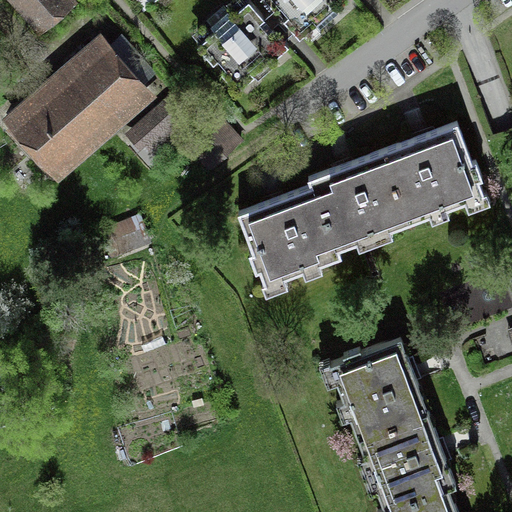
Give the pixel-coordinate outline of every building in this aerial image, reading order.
[(23,0),(26,3),(39,18),(59,0),(23,0)] [(215,28),(198,43),(214,61),(218,57),(226,66),(222,70),(238,88),(254,73),(258,78),(267,70),(276,63),(272,58),(289,43),(273,25),(269,29),(261,20),(265,16),(250,0),(246,0),(232,13),(224,4),(207,19),(215,28)] [(270,0),(276,6),(280,2),(288,11),(284,15),(300,33),(317,18),(321,23),(330,16),(338,8),(334,3),(337,0),(270,0)] [(58,82),(15,120),(56,167),(143,91),(101,44),(58,82)] [(174,100),(132,138),(139,145),(171,116),(190,137),(186,140),(210,166),(242,140),(217,113),(206,123),(180,94),(174,100)] [(420,135),(383,149),(410,219),(483,192),(477,177),(481,176),(475,159),(471,160),(457,121),(420,135)] [(309,177),(312,184),(313,183),(336,247),(337,246),(410,219),(383,149),(346,163),(309,177)] [(313,183),(312,184),(274,198),(239,211),(254,250),(250,251),(257,268),(260,266),(266,281),(340,253),(337,246),(336,247),(313,183)] [(142,214),(114,225),(125,252),(153,240),(142,214)] [(358,434),(428,408),(414,371),(401,334),(362,349),(360,346),(344,352),(345,355),(330,361),(358,434)] [(378,509),(378,510),(456,481),(442,444),(428,408),(358,434),(385,506),(378,509)] [(456,482),(456,481),(378,510),(378,511),(459,511),(449,485),(456,482)]
